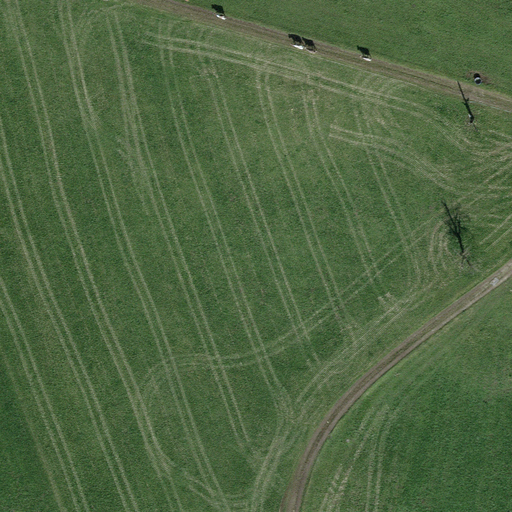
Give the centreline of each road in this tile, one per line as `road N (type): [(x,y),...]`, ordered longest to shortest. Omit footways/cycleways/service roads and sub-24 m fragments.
road 1 (track): [(132,0),(511,109)]
road 2 (track): [(295,511),(323,429),(394,353),(511,272)]
